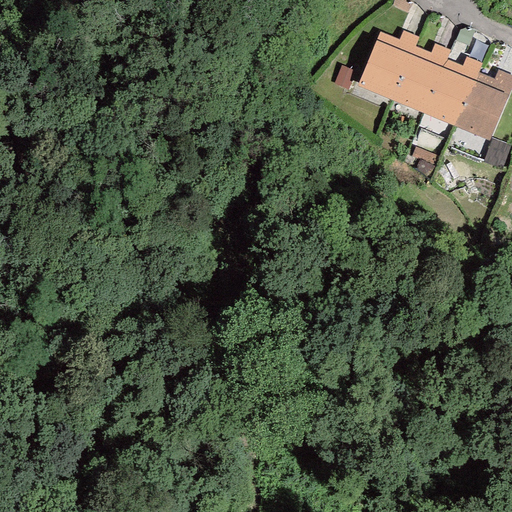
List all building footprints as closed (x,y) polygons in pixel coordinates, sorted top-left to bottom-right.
[(489,135),(505,99),(377,46),(361,82),(489,135)] [(349,89),(356,72),(342,66),(335,83),(349,89)] [(416,146),(434,153),(438,155),(444,139),(420,130),(417,139),(413,138),(410,144),(416,146)] [(502,169),(511,145),(493,138),(487,152),(455,139),(451,149),(502,169)] [(425,175),(434,153),(416,146),(411,157),(420,161),(416,169),(425,175)]
